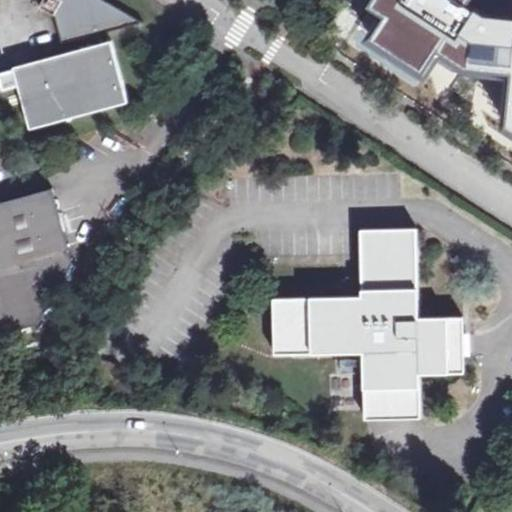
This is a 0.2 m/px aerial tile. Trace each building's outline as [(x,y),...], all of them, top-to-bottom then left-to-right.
[(12,61),(12,64),(17,80),(29,124),(129,96),(111,33),(101,36),(98,27),(142,15),(114,0),(39,0),(39,1),(52,8),(60,39),(72,35),(74,43),(30,55),(12,61)] [(373,0),(369,6),(386,17),(370,41),(425,77),(443,49),(471,67),(511,71),(511,105),(509,130),(511,131),(511,16),(485,14),(466,1),(466,0),(373,0)] [(0,76),(2,85),(17,80),(12,64),(0,67),(0,76)] [(0,329),(38,318),(73,255),(56,196),(51,182),(0,196),(0,329)] [(442,376),(442,320),(420,320),(419,231),(363,232),(364,260),(365,300),(277,303),(278,360),(365,357),(366,423),(423,423),(422,376),(442,376)]
